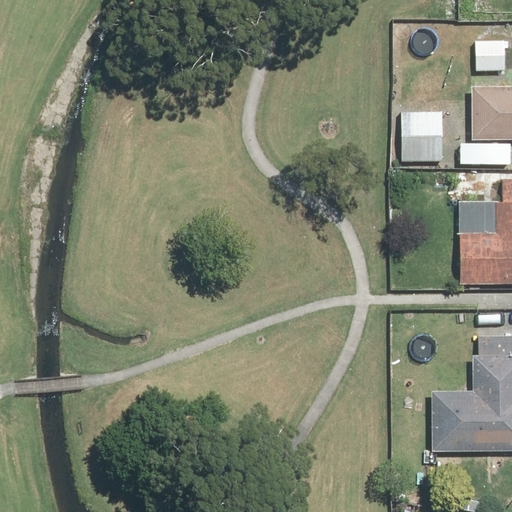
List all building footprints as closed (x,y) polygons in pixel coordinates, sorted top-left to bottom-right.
[(505,42),(474,42),(473,70),(504,71),(505,42)] [(511,86),(468,86),(469,140),(511,139),(511,86)] [(402,111),(401,159),(440,160),(441,112),(402,111)] [(456,232),(457,284),(511,283),(511,177),(500,178),(500,200),(493,200),(493,232),(456,232)] [(429,389),(429,450),(511,450),(511,335),(475,336),(475,355),(470,355),(470,390),(429,389)]
